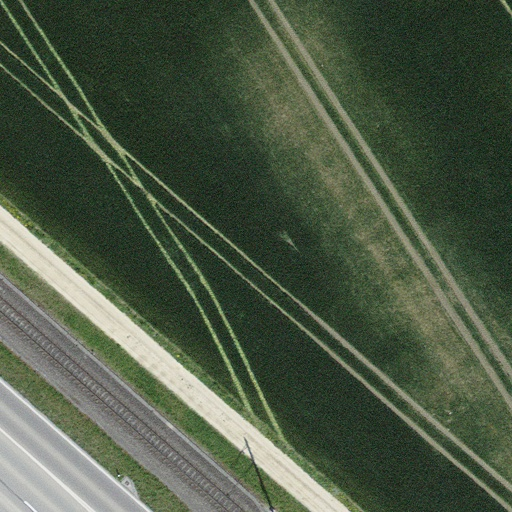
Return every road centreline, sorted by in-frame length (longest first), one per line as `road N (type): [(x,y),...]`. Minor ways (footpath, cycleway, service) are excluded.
road 1 (track): [(0,198),(365,511)]
road 2 (track): [(311,511),(0,236)]
road 3 (secondary): [(0,422),(101,511)]
